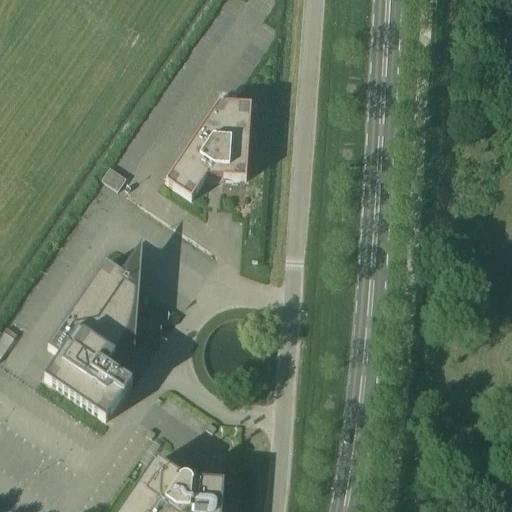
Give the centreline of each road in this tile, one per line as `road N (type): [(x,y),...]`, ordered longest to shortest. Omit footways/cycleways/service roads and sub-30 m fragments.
road 1 (secondary): [(346,511),(370,316),(388,0)]
road 2 (tertiary): [(274,511),(312,0)]
